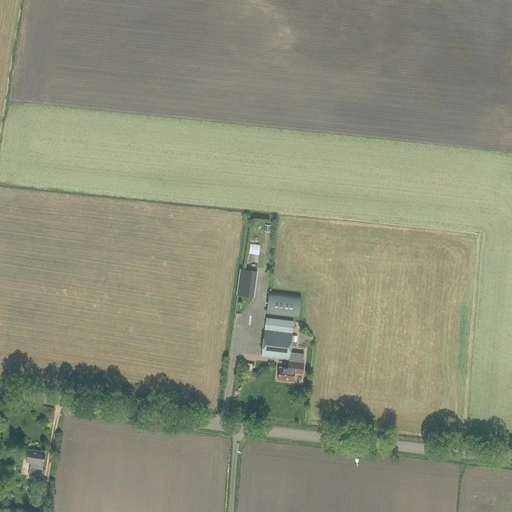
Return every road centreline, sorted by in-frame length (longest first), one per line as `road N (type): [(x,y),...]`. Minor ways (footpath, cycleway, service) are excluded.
road 1 (tertiary): [(511,458),(236,429)]
road 2 (tertiary): [(0,389),(236,429)]
